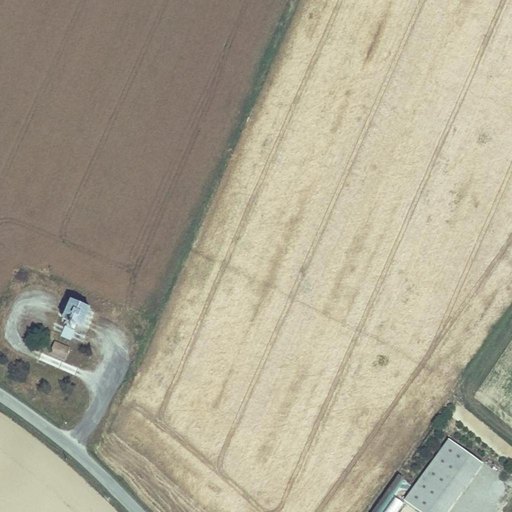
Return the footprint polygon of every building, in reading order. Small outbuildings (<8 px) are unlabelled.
[(68,300),(64,309),(73,314),(77,304),(68,300)] [(77,304),(73,314),(83,318),(87,309),(77,304)] [(73,314),(64,309),(59,319),(68,324),(73,314)] [(73,314),(68,324),(78,328),(83,318),(73,314)] [(62,327),(58,336),(67,340),(71,331),(62,327)] [(51,344),(47,353),(60,360),(64,350),(51,344)] [(400,504),(410,511),(443,511),(476,466),(444,444),(400,504)]
